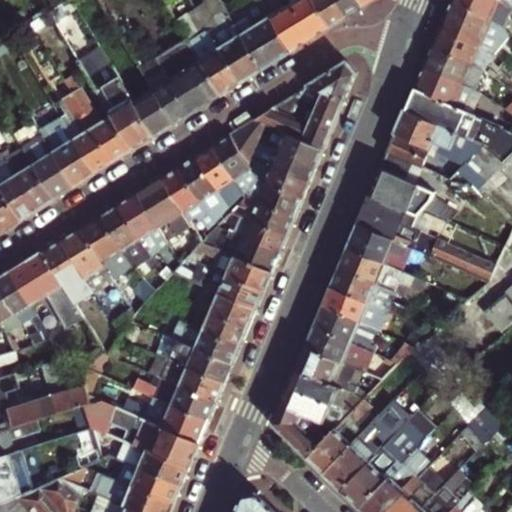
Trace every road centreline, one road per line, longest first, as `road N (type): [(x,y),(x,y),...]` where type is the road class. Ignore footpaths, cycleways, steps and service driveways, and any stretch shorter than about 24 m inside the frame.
road 1 (residential): [(403,36),(343,47),(0,257)]
road 2 (tertiary): [(403,36),(241,436)]
